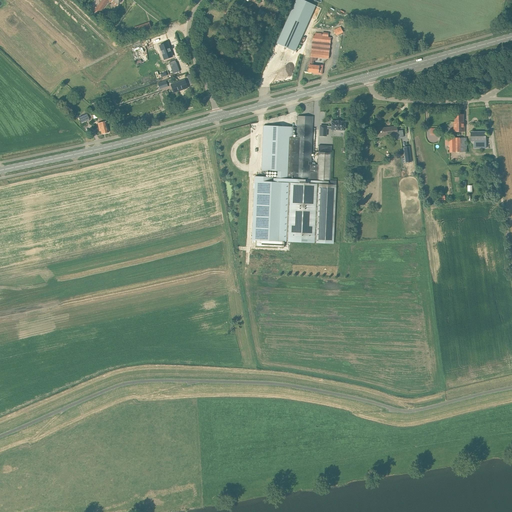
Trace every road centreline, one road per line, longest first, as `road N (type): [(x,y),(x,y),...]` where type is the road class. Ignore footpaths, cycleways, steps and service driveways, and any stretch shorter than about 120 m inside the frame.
road 1 (unclassified): [(0,437),(136,382),(288,385),(406,412),(511,387)]
road 2 (secondary): [(0,171),(217,118)]
road 3 (track): [(486,99),(511,265)]
road 4 (unclassified): [(367,77),(379,98),(511,99)]
road 5 (secondary): [(367,77),(511,37)]
road 6 (track): [(111,97),(155,82),(166,111),(122,126),(115,107)]
road 7 (track): [(111,97),(6,0)]
road 8 (tertiary): [(217,118),(187,32),(198,0)]
